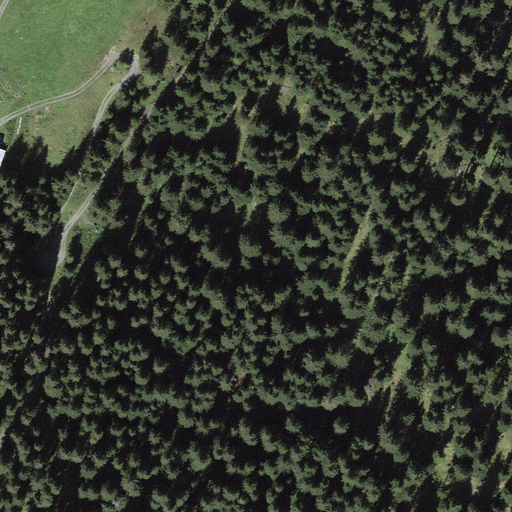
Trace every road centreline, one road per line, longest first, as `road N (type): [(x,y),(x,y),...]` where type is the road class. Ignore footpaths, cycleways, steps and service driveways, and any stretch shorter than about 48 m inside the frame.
road 1 (track): [(56,252),(46,249),(61,196),(140,58),(118,59),(0,121)]
road 2 (track): [(56,252),(239,0)]
road 3 (track): [(0,444),(38,383),(56,252)]
